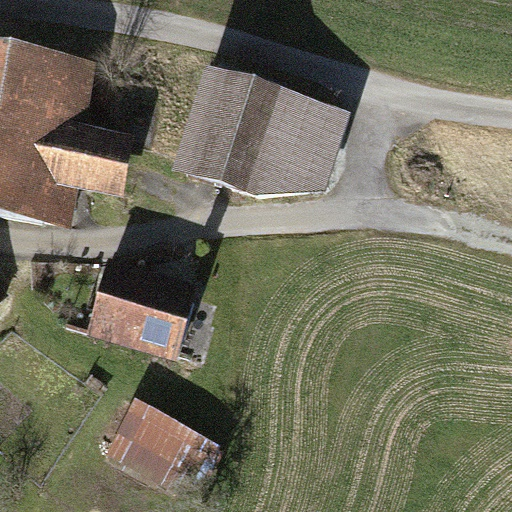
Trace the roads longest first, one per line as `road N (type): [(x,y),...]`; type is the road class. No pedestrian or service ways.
road 1 (track): [(511,123),(404,102),(144,26),(0,9)]
road 2 (track): [(0,245),(151,253),(249,234),(361,228),(368,176),(404,102)]
road 3 (track): [(361,228),(511,249)]
